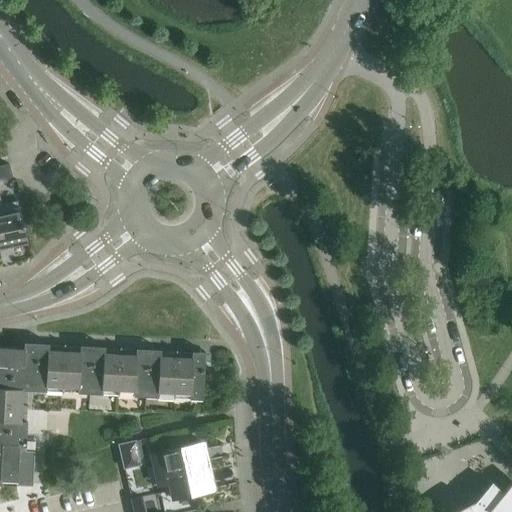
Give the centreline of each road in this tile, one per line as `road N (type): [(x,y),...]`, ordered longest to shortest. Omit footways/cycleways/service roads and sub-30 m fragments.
road 1 (secondary): [(282,511),(273,394),(257,319)]
road 2 (secondary): [(43,95),(93,155),(137,191)]
road 3 (secondary): [(154,171),(43,95)]
road 4 (residential): [(289,110),(363,0)]
road 5 (tertiary): [(44,293),(89,278),(150,232)]
road 6 (tertiary): [(136,211),(44,293)]
